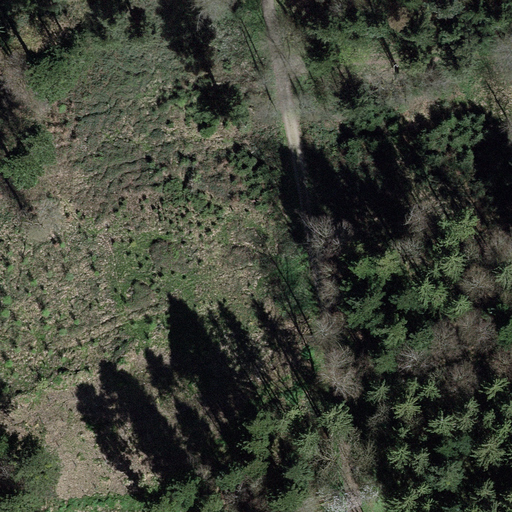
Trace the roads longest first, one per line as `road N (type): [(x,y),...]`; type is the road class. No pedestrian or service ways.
road 1 (track): [(269,0),(367,511)]
road 2 (track): [(511,35),(276,37)]
